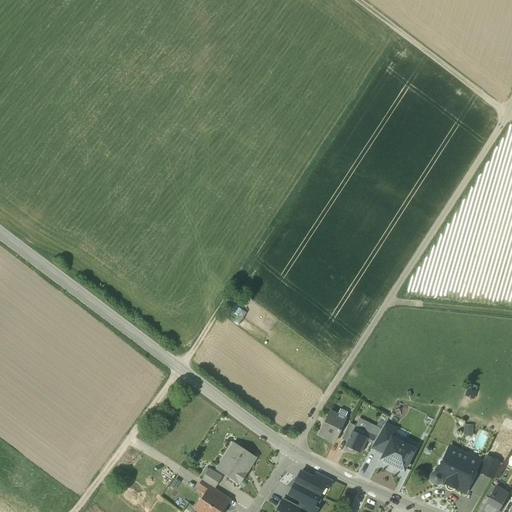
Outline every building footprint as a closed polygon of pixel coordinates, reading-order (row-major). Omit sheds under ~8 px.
[(475,392),(467,389),(465,395),(473,398),(475,392)] [(329,412),(319,435),(334,442),(338,432),(344,419),(329,412)] [(350,422),(345,419),(344,419),(338,432),(344,434),(350,422)] [(384,423),(381,428),(376,436),(370,448),(384,454),(391,439),(396,430),(384,423)] [(381,428),(377,425),(373,434),(375,435),(376,436),(381,428)] [(366,431),(355,426),(353,431),(364,437),(366,431)] [(353,431),(352,431),(345,447),(354,451),(356,446),(361,449),(366,440),(367,438),(364,437),(353,431)] [(373,434),(366,431),(364,437),(367,438),(366,440),(371,442),(375,435),(373,434)] [(381,460),(404,470),(413,449),(391,439),(384,454),(381,460)] [(253,456),(237,446),(227,461),(224,459),(217,469),(239,484),(246,473),(243,471),(253,456)] [(465,462),(446,454),(438,472),(436,472),(434,472),(433,473),(432,474),(431,475),(430,476),(430,477),(430,478),(430,479),(430,480),(431,481),(432,482),(432,483),(434,483),(436,484),(438,483),(439,483),(440,482),(441,481),(445,483),(445,484),(446,484),(447,484),(447,483),(454,486),(453,487),(453,488),(454,488),(455,488),(464,492),(478,461),(468,456),(465,462)] [(499,462),(486,456),(478,472),(492,478),(499,462)] [(222,477),(209,469),(202,481),(211,486),(214,488),(222,477)] [(295,483),(319,496),(325,485),(313,478),(300,472),(295,483)] [(316,472),(313,478),(325,485),(329,487),(332,481),(316,472)] [(319,496),(295,483),(289,494),(301,501),(313,507),(314,506),(319,496)] [(214,488),(211,486),(206,494),(209,496),(211,493),(218,498),(221,493),(214,488)] [(495,488),(483,509),(487,511),(495,511),(506,494),(495,488)] [(218,498),(211,493),(209,496),(205,503),(203,502),(198,510),(200,511),(220,511),(226,503),(218,498)] [(298,507),(283,499),(280,505),(293,511),(298,511),(301,508),(298,507)] [(313,507),(301,501),(298,507),(301,508),(308,511),(316,511),(318,509),(314,506),(313,507)]
